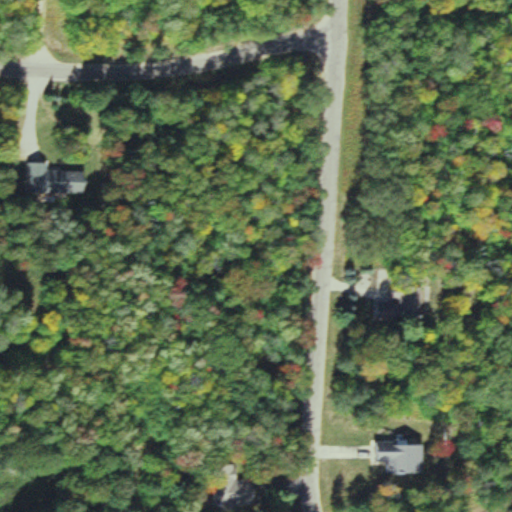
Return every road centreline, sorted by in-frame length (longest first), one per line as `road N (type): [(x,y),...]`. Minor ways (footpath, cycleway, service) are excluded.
road 1 (residential): [(322,511),(321,293),(336,0)]
road 2 (residential): [(335,43),(181,71),(0,72)]
